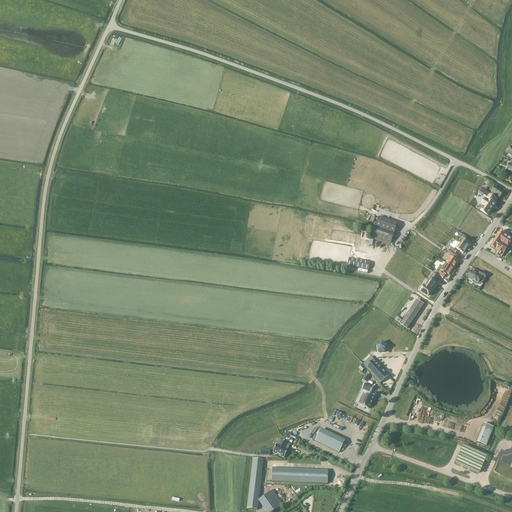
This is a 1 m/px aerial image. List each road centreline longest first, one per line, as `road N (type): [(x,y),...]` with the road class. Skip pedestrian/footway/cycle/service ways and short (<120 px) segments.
road 1 (unclassified): [(16,511),(44,194),(66,119),(109,24)]
road 2 (unclassified): [(511,189),(319,96),(109,24)]
road 3 (tertiary): [(340,511),(436,306),(511,196)]
road 4 (track): [(186,511),(17,499)]
